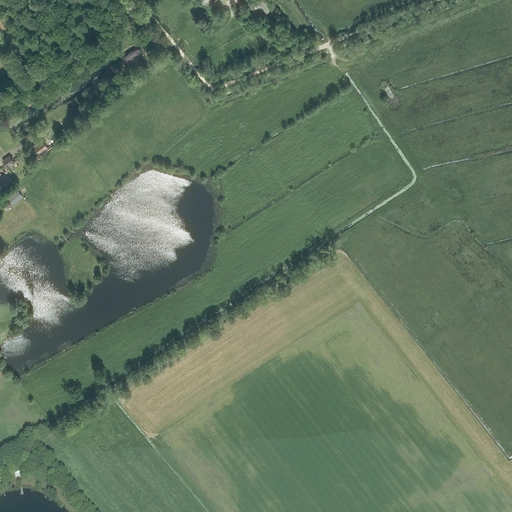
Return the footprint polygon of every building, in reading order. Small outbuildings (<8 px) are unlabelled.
[(258,0),(249,6),(252,11),(261,6),(266,14),(271,11),(263,0),(258,0)] [(48,151),(53,147),(51,145),(48,148),(42,141),(34,147),(41,156),(48,151)] [(19,161),(18,160),(16,157),(13,160),(10,156),(3,161),(8,169),(19,161)] [(8,198),(10,201),(14,204),(23,197),(17,190),(8,198)] [(14,204),(10,201),(6,205),(9,209),(14,205),(14,204)]
